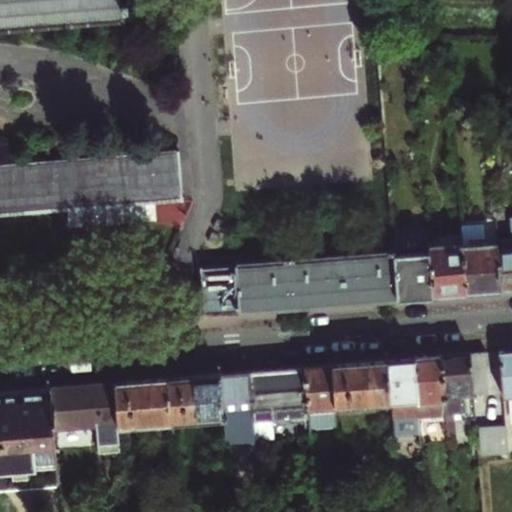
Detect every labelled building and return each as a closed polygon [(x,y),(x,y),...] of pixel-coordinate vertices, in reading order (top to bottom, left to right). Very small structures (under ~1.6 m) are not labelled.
[(0,0),(0,29),(122,19),(120,0),(0,0)] [(386,33),(383,0),(373,0),(376,33),(386,33)] [(0,213),(65,209),(154,201),(182,199),(178,153),(0,168),(0,213)] [(154,201),(65,209),(67,230),(155,222),(154,201)] [(220,223),(213,220),(209,229),(216,232),(220,223)] [(209,234),(206,243),(213,246),(217,237),(209,234)] [(460,236),(427,239),(428,247),(461,244),(460,236)] [(428,247),(429,252),(433,297),(450,295),(465,294),(461,247),(461,244),(428,247)] [(483,293),(500,291),(496,250),(496,244),(461,247),(465,294),(483,293)] [(511,248),(496,250),(500,291),(511,290),(511,248)] [(433,297),(429,252),(394,255),(398,300),(419,298),(433,297)] [(294,262),(200,270),(203,315),(346,304),(398,300),(394,255),(294,262)] [(511,350),(499,351),(502,396),(511,395),(511,350)] [(478,353),(469,354),(472,395),(488,394),(485,352),(478,353)] [(456,355),(442,356),(446,408),(448,436),(455,435),(454,413),(462,413),(462,420),(473,419),(472,395),(469,354),(456,355)] [(446,408),(442,356),(429,357),(415,358),(419,410),(446,408)] [(419,410),(415,358),(401,359),(387,360),(390,401),(393,437),(421,435),(419,410)] [(390,401),(387,360),(359,363),(332,365),(335,405),(390,401)] [(335,405),(332,365),(321,366),(305,367),(309,414),(310,430),(337,428),(335,405)] [(279,369),(250,371),(254,419),(309,414),(305,367),(279,369)] [(220,374),(224,418),(224,423),(224,427),(249,425),(250,433),(255,433),(254,419),(250,371),(237,373),(220,374)] [(171,422),(224,418),(220,374),(197,376),(167,378),(171,422)] [(171,422),(167,378),(141,380),(114,383),(118,427),(171,422)] [(118,427),(114,383),(82,385),(51,388),(54,429),(99,426),(100,437),(119,435),(118,427)] [(0,480),(58,476),(54,429),(51,388),(22,390),(0,392),(0,480)] [(507,455),(505,427),(479,429),(481,457),(507,455)]
